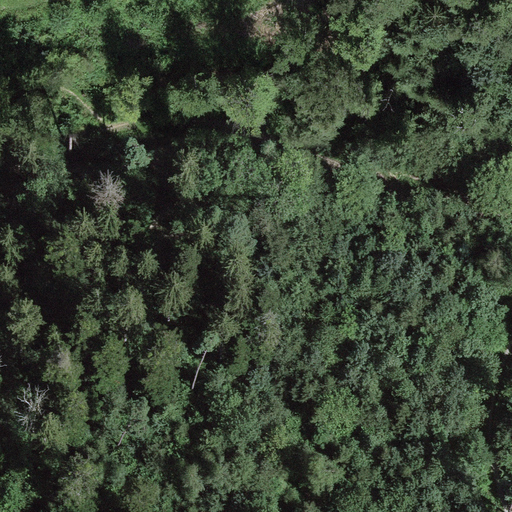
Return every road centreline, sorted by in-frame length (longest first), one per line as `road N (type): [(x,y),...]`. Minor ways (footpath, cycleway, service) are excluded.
road 1 (track): [(236,392),(498,476)]
road 2 (track): [(509,511),(494,435),(511,351)]
